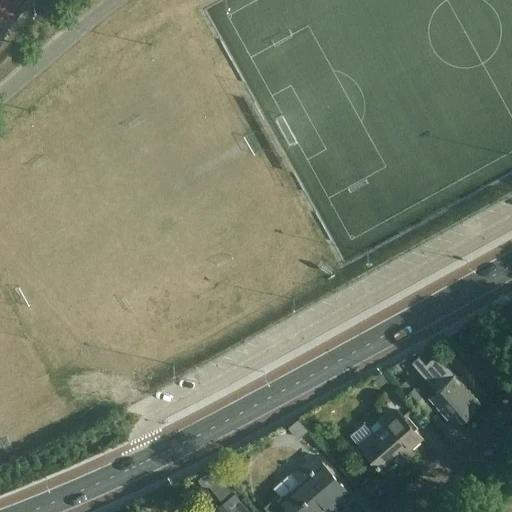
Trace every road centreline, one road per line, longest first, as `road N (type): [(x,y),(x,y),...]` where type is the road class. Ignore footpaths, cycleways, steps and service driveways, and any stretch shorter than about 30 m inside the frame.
road 1 (secondary): [(30,511),(237,416),(511,265)]
road 2 (residential): [(401,511),(511,416)]
